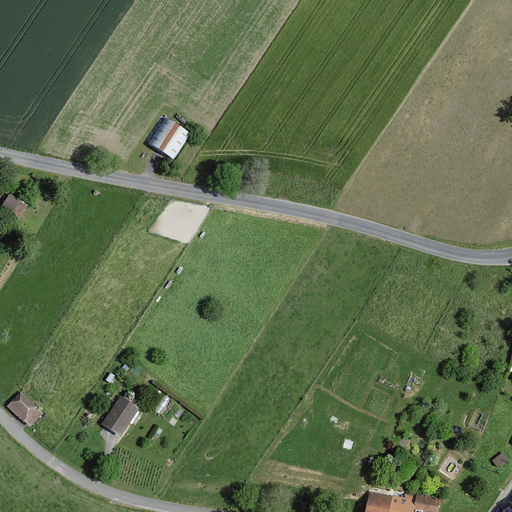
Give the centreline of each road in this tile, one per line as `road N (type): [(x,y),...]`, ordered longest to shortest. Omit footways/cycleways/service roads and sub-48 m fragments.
road 1 (unclassified): [(511,257),(477,257),(332,216),(0,151)]
road 2 (unclassified): [(0,413),(70,475),(203,511)]
